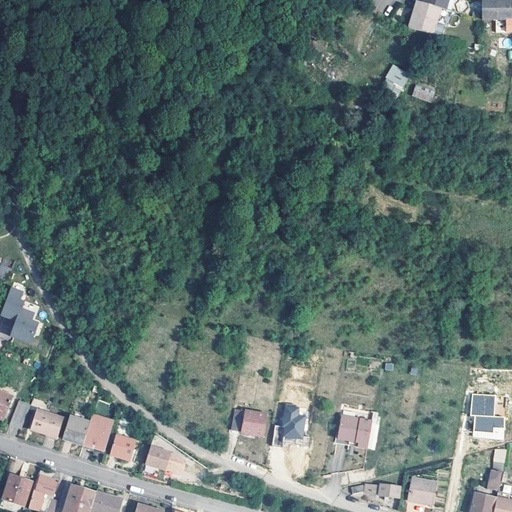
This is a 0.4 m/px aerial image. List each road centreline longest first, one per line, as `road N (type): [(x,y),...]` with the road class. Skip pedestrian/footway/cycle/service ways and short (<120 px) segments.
road 1 (residential): [(41,0),(12,112),(15,215),(24,243),(73,343),(114,391),(203,449)]
road 2 (residential): [(0,444),(245,511)]
road 3 (residential): [(203,449),(365,511)]
